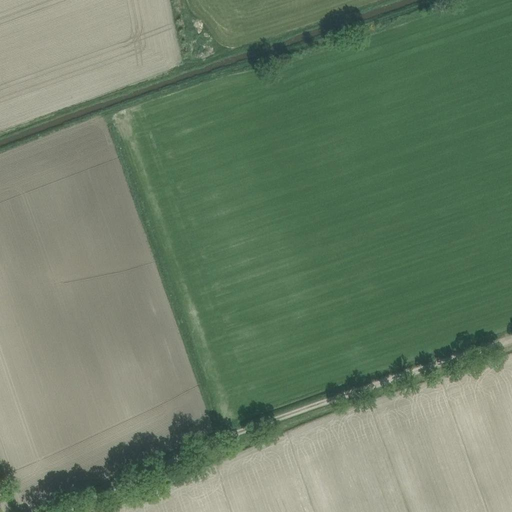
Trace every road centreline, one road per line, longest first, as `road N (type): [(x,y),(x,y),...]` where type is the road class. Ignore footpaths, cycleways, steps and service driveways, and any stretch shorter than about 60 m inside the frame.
road 1 (track): [(511,340),(218,443)]
road 2 (unclassified): [(64,511),(218,443)]
